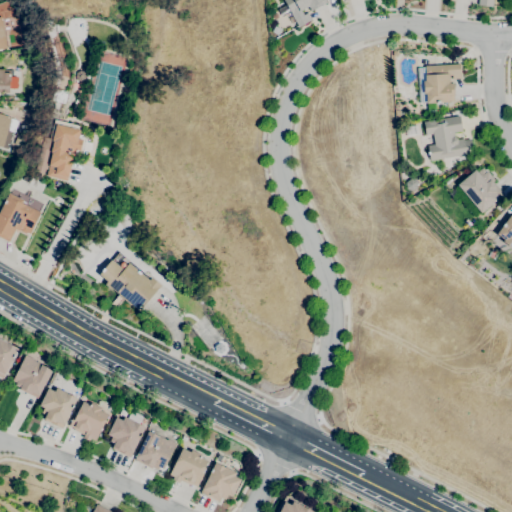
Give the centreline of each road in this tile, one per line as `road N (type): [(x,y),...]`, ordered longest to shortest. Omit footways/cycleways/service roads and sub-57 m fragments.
road 1 (residential): [(290,438),(329,329),(325,278),(283,182),(280,155),(307,61),(343,40),(396,26),(511,33)]
road 2 (tertiary): [(0,285),(214,400)]
road 3 (residential): [(178,511),(71,464),(0,447)]
